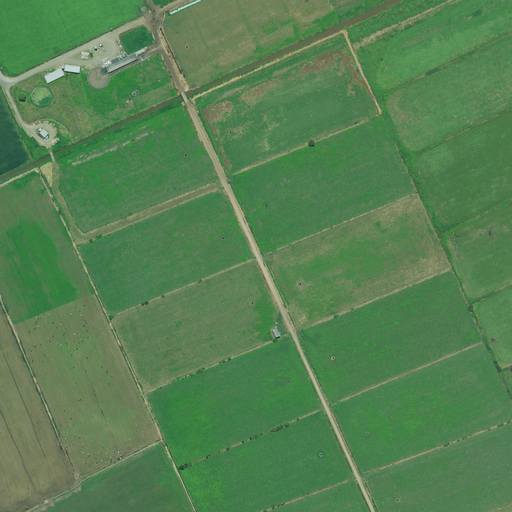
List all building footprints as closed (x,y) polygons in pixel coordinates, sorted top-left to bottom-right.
[(138,59),(135,53),(120,60),(118,57),(111,61),(112,64),(106,67),(109,73),(125,66),(124,65),(138,59)] [(81,67),(65,65),(64,71),(80,73),(81,67)] [(64,75),(61,68),(44,76),(47,83),(64,75)] [(48,134),(43,129),(40,133),(44,138),(48,134)] [(280,335),(277,329),(272,331),(275,338),(280,335)]
